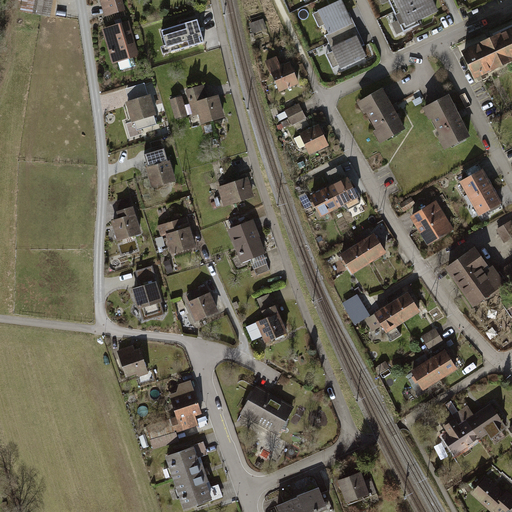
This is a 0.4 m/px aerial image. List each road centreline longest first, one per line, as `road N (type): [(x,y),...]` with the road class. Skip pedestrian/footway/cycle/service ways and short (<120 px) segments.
road 1 (residential): [(244,492),(357,441),(255,161),(215,0)]
road 2 (residential): [(81,0),(102,139),(102,317),(111,329),(193,343)]
road 3 (residential): [(501,362),(417,260),(324,98)]
road 4 (residential): [(193,343),(244,492)]
road 5 (residential): [(511,178),(439,44)]
